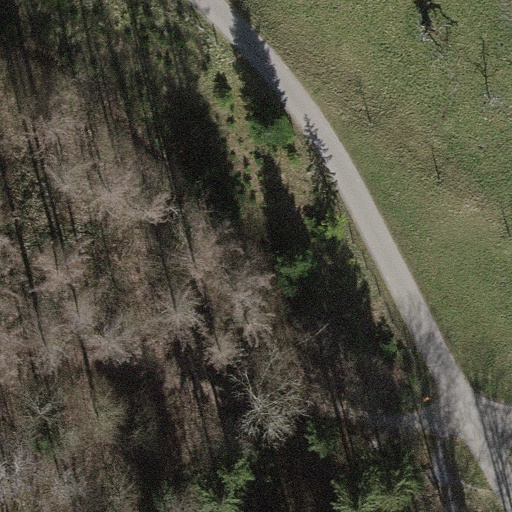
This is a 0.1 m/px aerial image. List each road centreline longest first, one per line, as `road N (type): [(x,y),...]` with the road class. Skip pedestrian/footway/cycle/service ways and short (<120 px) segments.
road 1 (track): [(511,502),(464,424),(340,175),(266,67),(195,0)]
road 2 (track): [(0,346),(360,418),(464,424)]
